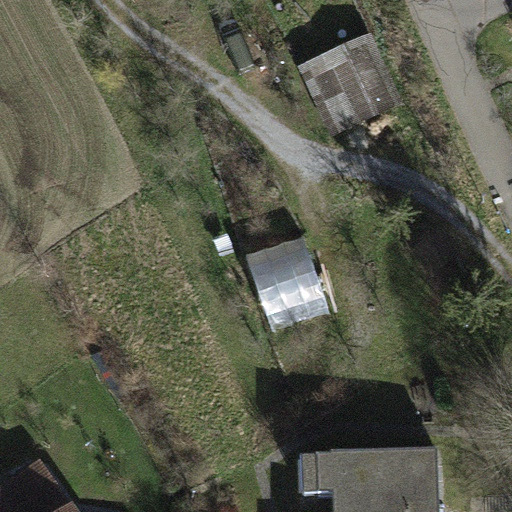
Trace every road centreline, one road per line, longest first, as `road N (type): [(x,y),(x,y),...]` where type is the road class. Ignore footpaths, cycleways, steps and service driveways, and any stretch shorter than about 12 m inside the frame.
road 1 (track): [(511,268),(429,202),(276,142),(100,0)]
road 2 (residential): [(431,0),(511,193)]
